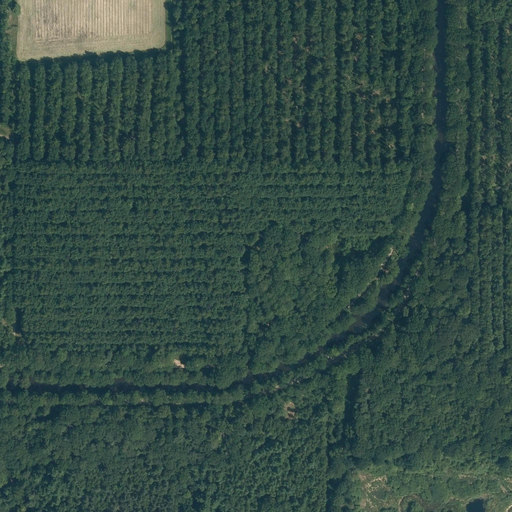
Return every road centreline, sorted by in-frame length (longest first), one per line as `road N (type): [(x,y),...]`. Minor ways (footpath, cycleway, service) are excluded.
road 1 (unclassified): [(349,352),(395,313),(446,213),(457,150),(458,0)]
road 2 (track): [(423,0),(421,153),(412,199),(381,266),(311,332)]
road 3 (unclassified): [(0,401),(234,398),(283,385),(349,352)]
road 4 (track): [(14,158),(11,348)]
road 5 (unclassified): [(511,366),(366,368),(349,352)]
road 6 (track): [(177,366),(11,365)]
